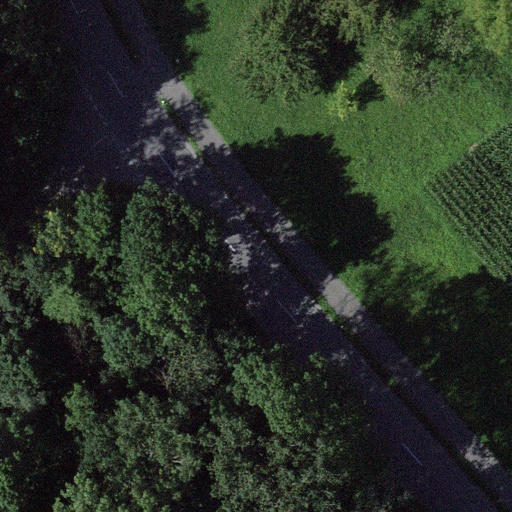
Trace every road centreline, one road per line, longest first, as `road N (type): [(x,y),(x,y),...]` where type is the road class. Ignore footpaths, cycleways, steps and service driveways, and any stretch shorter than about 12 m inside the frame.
road 1 (tertiary): [(65,0),(120,105),(242,264),(460,511)]
road 2 (track): [(160,71),(120,105),(0,259)]
